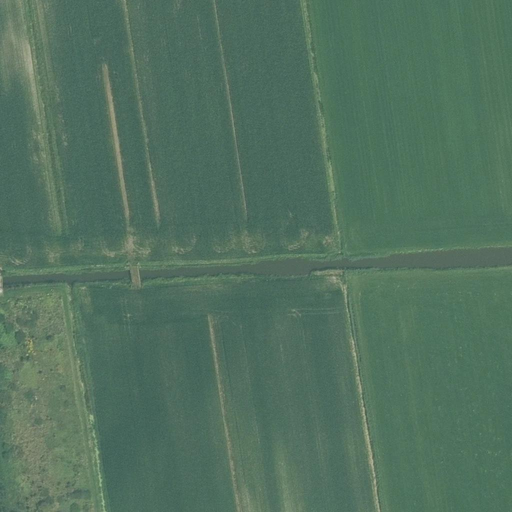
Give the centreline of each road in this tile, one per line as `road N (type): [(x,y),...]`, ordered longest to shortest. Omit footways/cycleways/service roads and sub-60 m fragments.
road 1 (track): [(95,511),(64,313),(0,310)]
road 2 (track): [(167,511),(134,253)]
road 3 (track): [(134,253),(94,0)]
road 4 (track): [(0,262),(134,253)]
